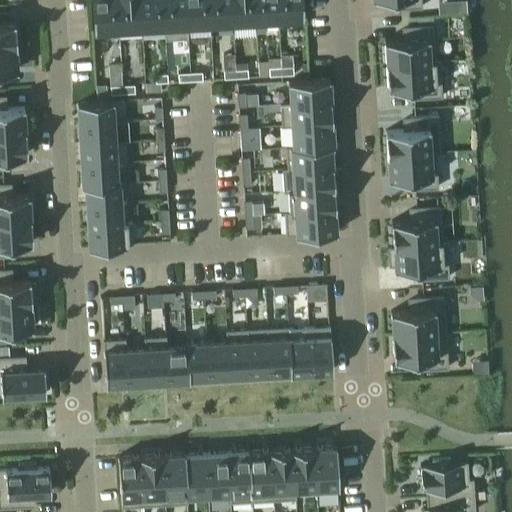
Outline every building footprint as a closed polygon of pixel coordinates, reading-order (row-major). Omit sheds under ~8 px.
[(93,0),(96,30),(119,28),(117,0),(93,0)] [(142,27),(140,0),(117,0),(119,28),(142,27)] [(140,0),(142,27),(164,25),(162,0),(140,0)] [(187,24),(185,0),(162,0),(164,25),(187,24)] [(210,23),(208,0),(185,0),(187,24),(210,23)] [(232,21),(231,0),(208,0),(210,23),(232,21)] [(255,20),(253,0),(231,0),(232,21),(255,20)] [(278,18),(276,0),(253,0),(255,20),(278,18)] [(276,0),(278,18),(301,17),(300,0),(276,0)] [(422,7),(421,0),(397,0),(398,8),(422,7)] [(455,0),(448,0),(438,1),(439,13),(456,12),(455,0)] [(0,46),(17,45),(15,22),(0,22),(0,46)] [(409,39),(384,41),(385,64),(434,61),(432,25),(408,27),(409,39)] [(17,45),(0,46),(0,70),(1,70),(18,69),(17,45)] [(413,95),(414,98),(442,97),(440,61),(434,61),(385,64),(388,87),(405,86),(413,86),(413,95)] [(281,66),(269,67),(269,75),(281,74),(281,66)] [(293,66),(281,66),(281,74),(293,74),(293,66)] [(248,68),(235,69),(236,77),(248,77),(248,68)] [(224,70),(223,70),(224,78),(236,77),(235,69),(224,70)] [(202,71),(190,72),(190,80),(202,79),(202,71)] [(190,72),(178,73),(178,81),(190,80),(190,72)] [(167,73),(155,74),(156,82),(160,82),(168,81),(167,73)] [(121,74),(109,74),(110,85),(122,84),(121,74)] [(288,80),(290,103),(331,100),(329,78),(288,80)] [(156,82),(145,83),(146,92),(161,91),(160,82),(156,82)] [(106,84),(95,85),(96,101),(107,100),(106,84)] [(122,84),(110,85),(111,94),(123,93),(122,84)] [(134,84),(122,84),(123,93),(135,92),(134,84)] [(238,106),(246,105),(245,91),(237,92),(238,106)] [(96,101),(78,102),(79,123),(114,121),(113,100),(107,100),(96,101)] [(280,103),(281,125),(291,124),(332,122),(331,100),(290,103),(280,103)] [(24,106),(7,107),(0,107),(0,131),(26,130),(24,106)] [(162,106),(154,106),(154,118),(163,118),(162,106)] [(239,127),(247,127),(247,113),(238,113),(239,127)] [(439,115),(410,116),(411,129),(403,129),(385,130),(387,154),(441,151),(439,115)] [(116,143),(115,122),(79,125),(80,145),(116,143)] [(291,124),(292,145),(290,145),(290,146),(333,143),(332,122),(291,124)] [(155,127),(156,139),(164,138),(163,126),(155,127)] [(248,141),(247,127),(239,127),(240,141),(248,141)] [(0,167),(3,168),(2,155),(10,155),(27,154),(26,130),(0,131),(0,167)] [(165,150),(164,138),(156,139),(157,151),(165,150)] [(117,163),(116,143),(80,145),(82,165),(117,163)] [(290,146),(286,146),(286,157),(287,167),(282,168),(333,165),(331,144),(332,144),(333,144),(333,143),(290,146)] [(413,176),(414,189),(437,187),(438,187),(437,162),(436,152),(441,152),(441,151),(387,154),(388,178),(406,177),(413,176)] [(241,157),(242,171),(250,171),(249,156),(241,157)] [(120,183),(118,183),(117,163),(82,165),(83,186),(120,183)] [(333,165),(282,168),(283,190),(334,187),(333,165)] [(158,168),(158,180),(166,179),(166,167),(158,168)] [(251,185),(250,171),(242,171),(243,185),(251,185)] [(167,191),(166,179),(158,180),(159,192),(167,191)] [(4,196),(4,183),(0,183),(0,219),(31,218),(30,194),(14,195),(12,195),(4,196)] [(120,183),(83,186),(83,187),(85,186),(86,205),(121,203),(120,183)] [(334,187),(283,190),(283,191),(288,191),(289,210),(285,211),(285,212),(294,211),(335,208),(334,187)] [(244,200),(244,214),(252,214),(252,200),(244,200)] [(127,217),(126,202),(121,203),(86,205),(87,225),(132,222),(132,221),(127,222),(127,217)] [(392,220),(393,244),(442,241),(440,205),(416,207),(417,219),(392,220)] [(160,209),(161,221),(169,220),(168,208),(160,209)] [(294,211),(285,212),(286,234),(295,234),(337,231),(335,208),(294,211)] [(253,228),(252,214),(244,214),(245,228),(253,228)] [(7,243),(15,243),(32,242),(31,218),(0,219),(0,255),(8,255),(7,243)] [(170,232),(169,220),(161,221),(161,233),(170,232)] [(132,222),(87,225),(88,246),(133,244),(132,222)] [(393,244),(393,247),(389,247),(390,264),(394,264),(394,268),(412,267),(420,266),(420,279),(449,277),(447,241),(442,241),(393,244)] [(5,273),(4,268),(0,269),(0,268),(0,304),(32,303),(31,300),(36,300),(35,283),(30,283),(30,279),(13,280),(5,281),(5,273)] [(318,283),(306,284),(306,291),(318,291),(318,283)] [(285,285),(286,293),(298,292),(297,284),(285,285)] [(286,293),(285,285),(273,286),(274,294),(286,293)] [(233,296),(245,295),(244,287),(232,288),(233,296)] [(256,287),(244,287),(245,295),(257,295),(256,287)] [(204,290),(204,298),(216,297),(216,289),(204,290)] [(204,298),(204,290),(192,290),(192,298),(204,298)] [(162,292),(150,293),(151,301),(163,300),(162,292)] [(162,292),(163,300),(175,299),(174,292),(162,292)] [(134,302),(134,294),(122,295),(122,303),(134,302)] [(110,303),(122,303),(122,295),(110,295),(110,303)] [(392,334),(414,333),(441,331),(446,331),(443,295),(439,295),(415,297),(416,309),(408,310),(391,311),(392,334)] [(8,328),(16,328),(33,327),(32,303),(0,304),(0,341),(9,340),(9,339),(8,328)] [(332,370),(330,325),(308,326),(311,371),(332,370)] [(289,371),(290,373),(288,326),(267,327),(268,336),(270,372),(289,371)] [(311,371),(308,326),(289,328),(288,326),(290,373),(311,371)] [(229,374),(249,373),(247,338),(247,328),(226,329),(229,374)] [(207,340),(209,376),(229,374),(226,329),(225,329),(226,339),(207,340)] [(419,357),(419,369),(448,367),(446,331),(441,331),(414,333),(392,334),(394,358),(411,357),(419,357)] [(145,346),(147,381),(168,380),(166,345),(165,335),(145,336),(145,346)] [(270,372),(268,336),(247,338),(249,373),(270,372)] [(124,337),(103,339),(106,384),(127,382),(125,347),(124,337)] [(186,341),(188,379),(189,379),(189,377),(209,376),(207,340),(186,341)] [(188,379),(186,341),(185,341),(185,343),(166,345),(168,380),(188,379)] [(8,345),(0,345),(0,356),(9,356),(8,345)] [(147,381),(145,346),(125,347),(127,382),(147,381)] [(19,368),(18,355),(17,355),(9,356),(0,356),(0,394),(10,394),(10,399),(32,397),(32,393),(45,392),(44,366),(26,367),(19,368)] [(473,373),(489,372),(488,359),(472,360),(473,373)] [(336,445),(313,446),(316,492),(339,491),(336,445)] [(295,498),(296,498),(295,488),(315,487),(315,492),(316,492),(313,446),(292,447),(295,498)] [(292,447),(270,449),(273,499),(295,498),(292,447)] [(264,500),(273,499),(270,449),(249,450),(252,501),(264,500)] [(252,501),(249,450),(248,450),(227,451),(230,502),(252,501)] [(229,502),(230,502),(227,451),(205,452),(208,498),(229,497),(229,502)] [(162,453),(165,504),(187,502),(184,452),(162,453)] [(208,498),(205,452),(185,454),(185,452),(184,452),(187,502),(188,502),(187,495),(207,494),(207,498),(208,498)] [(141,454),(144,505),(165,504),(162,453),(141,454)] [(144,505),(141,454),(118,456),(121,506),(144,505)] [(426,497),(474,494),(473,478),(463,478),(462,461),(450,462),(450,457),(432,458),(433,463),(420,464),(422,488),(426,488),(426,497)] [(25,493),(33,493),(50,492),(49,466),(35,467),(35,462),(18,463),(18,468),(0,468),(0,506),(4,507),(26,506),(25,493)] [(423,511),(465,511),(475,510),(474,494),(426,497),(427,506),(423,506),(423,511)]
